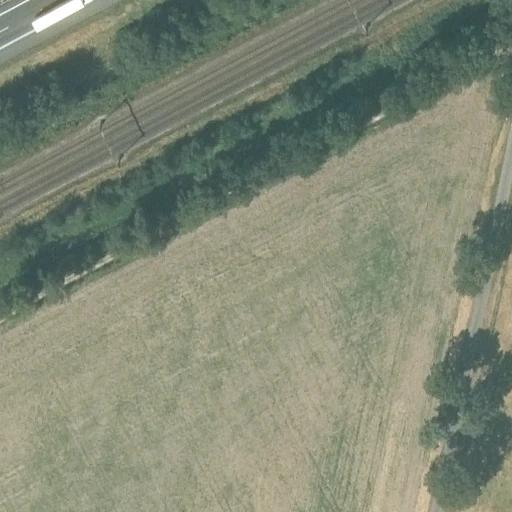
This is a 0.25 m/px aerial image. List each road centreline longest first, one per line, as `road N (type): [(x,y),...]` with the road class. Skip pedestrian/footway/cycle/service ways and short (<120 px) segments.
road 1 (track): [(0,313),(511,39)]
road 2 (unclassified): [(436,511),(511,150)]
